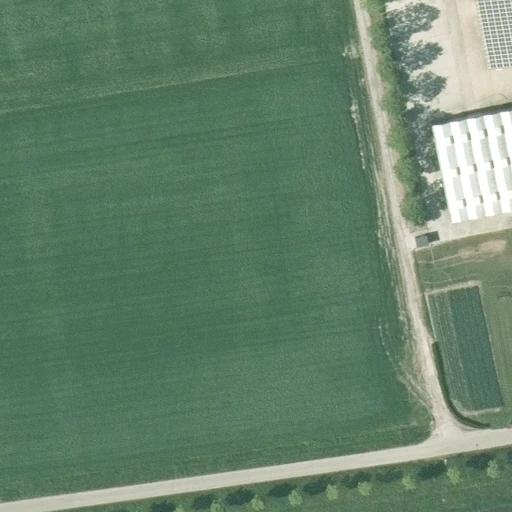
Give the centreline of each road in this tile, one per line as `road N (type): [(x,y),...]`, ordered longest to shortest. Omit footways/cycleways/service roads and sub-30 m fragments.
road 1 (unclassified): [(0,509),(511,436)]
road 2 (track): [(357,0),(442,448)]
